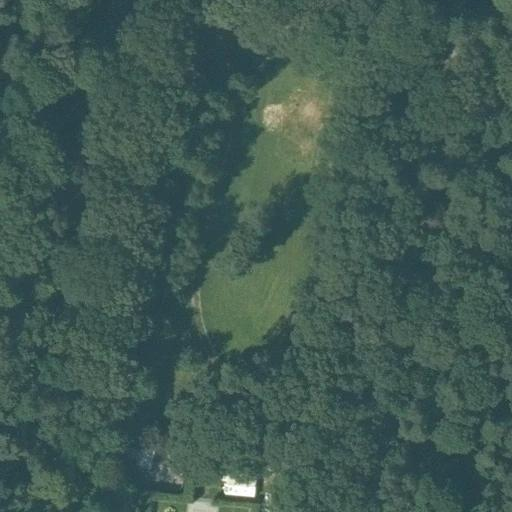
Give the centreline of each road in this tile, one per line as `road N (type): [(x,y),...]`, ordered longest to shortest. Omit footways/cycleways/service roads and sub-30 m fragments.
road 1 (unknown): [(359,511),(415,66),(427,41)]
road 2 (unclassified): [(511,103),(269,0)]
road 3 (unclassified): [(56,201),(123,0)]
road 4 (unknown): [(331,0),(511,73)]
road 5 (unclassified): [(56,201),(53,284),(0,361)]
